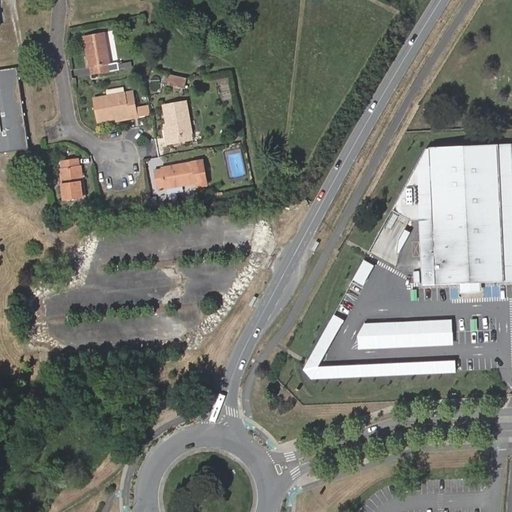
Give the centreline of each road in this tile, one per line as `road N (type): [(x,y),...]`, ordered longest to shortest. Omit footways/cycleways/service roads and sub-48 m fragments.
road 1 (secondary): [(220,434),(230,380),(253,330),(441,0)]
road 2 (tertiary): [(267,472),(431,419),(511,418)]
road 3 (residential): [(119,165),(74,129),(69,115),(58,51),(61,0)]
road 4 (secondary): [(220,434),(181,440),(165,452),(148,488),(150,511)]
